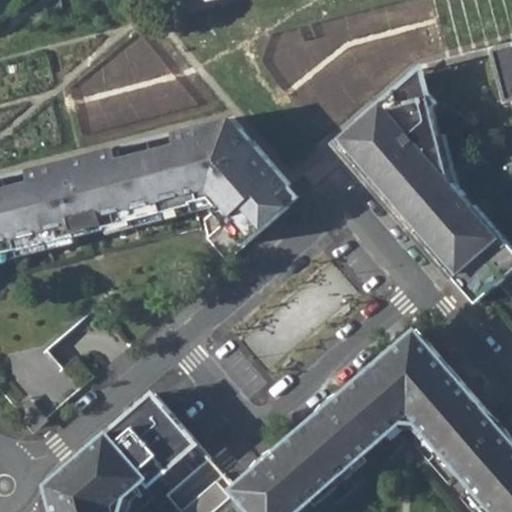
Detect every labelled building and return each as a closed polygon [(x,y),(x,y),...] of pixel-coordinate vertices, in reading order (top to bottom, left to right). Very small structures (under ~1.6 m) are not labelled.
[(511,46),(502,49),(511,92),(511,46)] [(415,77),(441,106),(423,69),(415,77)] [(415,77),(339,143),(482,307),(508,284),(511,280),(511,242),(482,207),(477,211),(455,185),(437,109),(441,106),(415,77)] [(0,178),(0,254),(82,234),(82,236),(115,227),(114,225),(201,203),(200,201),(218,196),(226,204),(221,209),(251,242),(303,197),(235,118),(0,178)] [(158,388),(50,481),(57,511),(335,511),(408,450),(460,511),(511,511),(511,436),(426,336),(419,341),(414,334),(239,483),(226,468),(183,506),(170,491),(214,454),(158,388)] [(28,402),(19,410),(35,429),(45,421),(28,402)]
